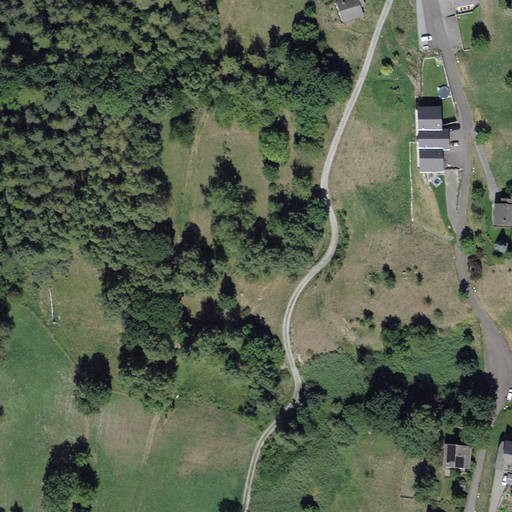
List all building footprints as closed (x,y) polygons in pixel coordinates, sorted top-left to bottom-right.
[(361,0),(342,0),(335,3),(342,25),(364,18),(361,10),(364,9),(361,0)] [(478,5),(476,0),(450,0),(453,10),(478,5)] [(442,105),(417,106),(418,129),(443,128),(442,105)] [(443,128),(418,129),(419,149),(444,148),(450,148),(449,128),(443,128)] [(420,171),(444,170),(444,148),(419,149),(420,171)] [(494,204),(493,226),(511,227),(511,200),(500,200),(500,204),(494,204)] [(503,331),(497,333),(501,347),(508,345),(503,331)] [(446,445),(445,465),(469,467),(471,446),(446,445)]
